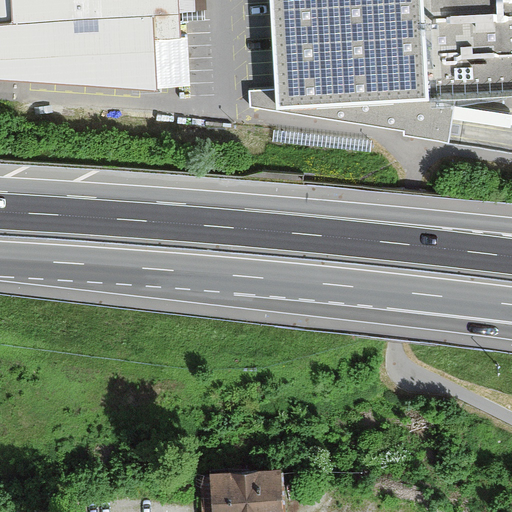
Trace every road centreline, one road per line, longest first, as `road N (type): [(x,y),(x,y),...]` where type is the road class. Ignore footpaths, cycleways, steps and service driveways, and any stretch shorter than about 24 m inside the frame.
road 1 (motorway): [(511,256),(52,214)]
road 2 (motorway): [(511,233),(52,214)]
road 3 (motorway): [(0,259),(388,290)]
road 4 (motorway): [(388,290),(511,319)]
road 5 (motorway): [(388,290),(511,304)]
